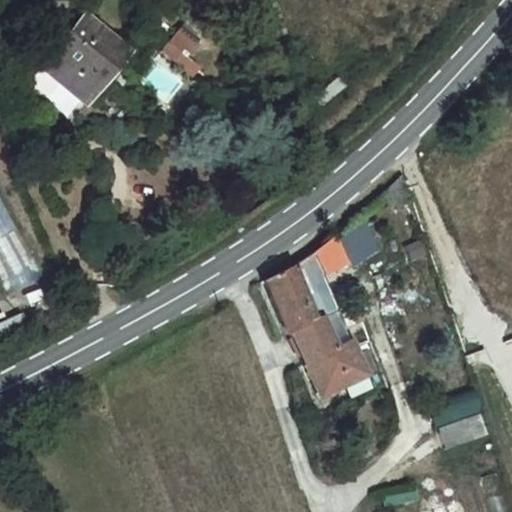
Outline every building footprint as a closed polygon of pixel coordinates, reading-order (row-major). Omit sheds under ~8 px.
[(122,57),(81,23),(37,68),(73,104),(93,81),(96,87),(122,57)] [(412,201),(402,173),(383,189),(391,212),(414,204),(412,201)] [(39,277),(0,201),(0,289),(3,296),(39,277)] [(342,262),(346,270),(379,251),(357,213),(314,252),(326,272),(342,262)] [(309,271),(304,261),(275,283),(265,288),(276,314),(305,298),(323,285),(314,268),(309,271)] [(322,338),(305,298),(276,314),(291,350),(309,344),(312,354),(332,349),(347,345),(344,333),(322,338)] [(374,339),(370,330),(359,335),(362,341),(374,339)] [(353,370),(347,345),(332,349),(312,354),(318,379),(353,370)] [(465,392),(439,402),(446,419),(472,409),(465,392)] [(475,442),(474,419),(433,421),(434,444),(475,442)]
